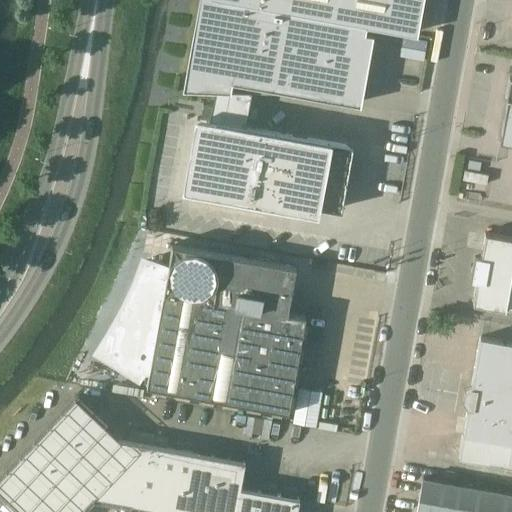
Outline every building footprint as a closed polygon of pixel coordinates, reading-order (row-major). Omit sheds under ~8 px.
[(212,106),(203,104),(201,118),(204,118),(195,164),(192,164),(187,190),(318,214),(319,207),(333,209),(345,144),(245,126),(251,92),(294,94),(352,104),(366,26),(409,34),(409,33),(225,0),(207,0),(197,60),(195,60),(190,90),(214,91),(212,106)] [(225,0),(409,33),(414,0),(225,0)] [(500,142),(511,143),(511,74),(511,77),(510,77),(506,99),(508,99),(500,142)] [(473,301),(511,308),(511,235),(485,231),(481,257),(475,256),(472,274),(477,275),(473,301)] [(168,269),(145,260),(141,270),(139,276),(136,283),(131,295),(125,307),(120,316),(117,322),(113,328),(108,337),(100,348),(137,372),(142,364),(150,366),(147,386),(288,411),(305,315),(288,312),(296,266),(172,244),(168,269)] [(459,456),(511,465),(511,342),(481,336),(472,386),(468,407),(459,456)] [(297,511),(300,497),(241,486),(245,460),(120,438),(75,396),(0,475),(0,491),(22,511),(76,511),(93,495),(184,511),(297,511)] [(416,511),(511,511),(511,492),(423,477),(416,511)]
